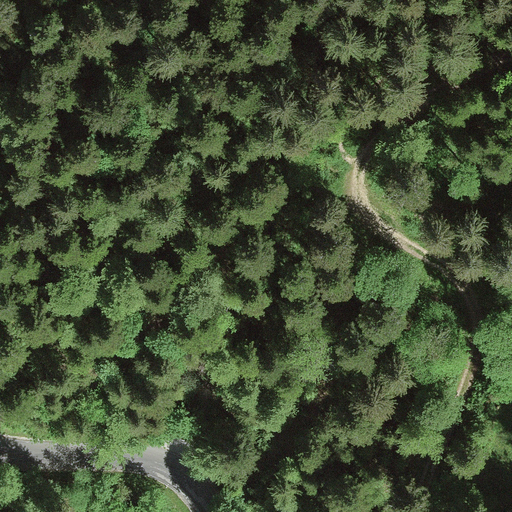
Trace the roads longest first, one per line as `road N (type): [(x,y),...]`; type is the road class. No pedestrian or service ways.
road 1 (track): [(417,511),(471,369),(477,327),(473,303),(453,273),(369,215),(357,191),(360,161),(398,117),(511,50)]
road 2 (tertiary): [(0,451),(154,463),(193,487),(209,511)]
